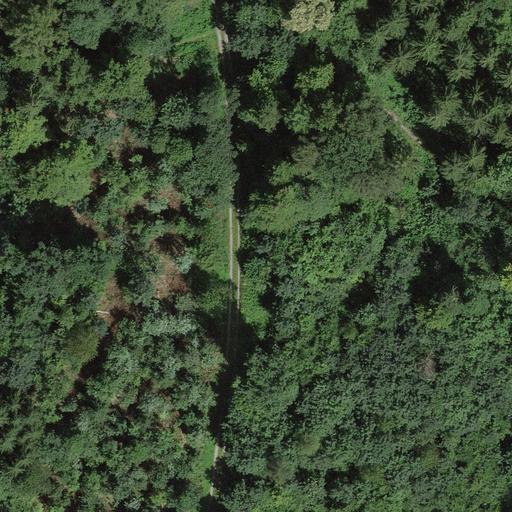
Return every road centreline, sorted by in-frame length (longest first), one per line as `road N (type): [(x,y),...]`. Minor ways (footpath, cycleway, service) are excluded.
road 1 (track): [(220,511),(239,273),(222,21),(211,0)]
road 2 (track): [(511,218),(272,0)]
